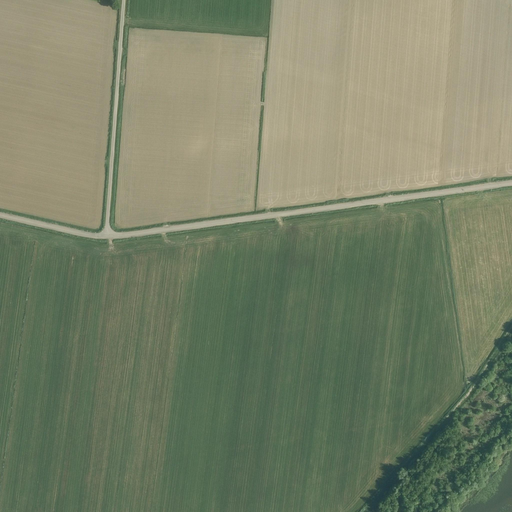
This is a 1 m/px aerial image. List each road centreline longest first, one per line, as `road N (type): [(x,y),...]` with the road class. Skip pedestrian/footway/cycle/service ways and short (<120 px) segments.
road 1 (unclassified): [(110,238),(511,183)]
road 2 (unclassified): [(110,238),(126,0)]
